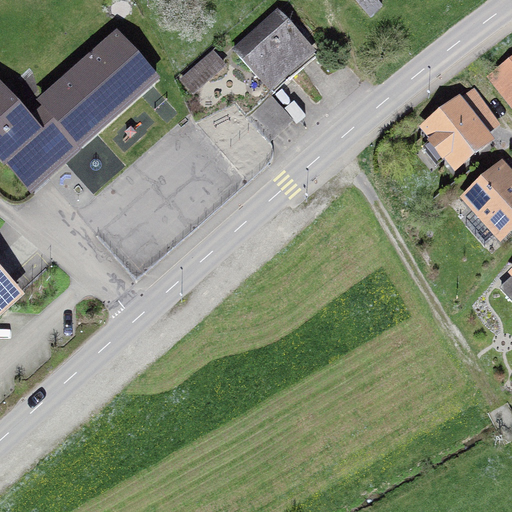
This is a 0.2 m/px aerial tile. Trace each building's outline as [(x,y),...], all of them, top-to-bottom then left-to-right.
[(274,95),(316,57),(277,12),(234,51),(274,95)] [(39,133),(6,163),(29,190),(78,147),(80,148),(80,146),(153,81),(156,81),(117,37),(41,105),(45,109),(30,123),(39,133)] [(192,92),(223,66),(212,54),(182,81),(192,92)] [(511,61),(492,77),(511,103),(511,61)] [(39,133),(30,123),(0,88),(0,161),(3,165),(6,163),(39,133)] [(424,130),(455,170),(489,143),(469,117),(484,105),(474,91),(458,103),(424,130)] [(290,119),(270,96),(246,118),(266,140),(290,119)] [(501,236),(511,226),(511,182),(501,169),(468,198),(501,236)]
